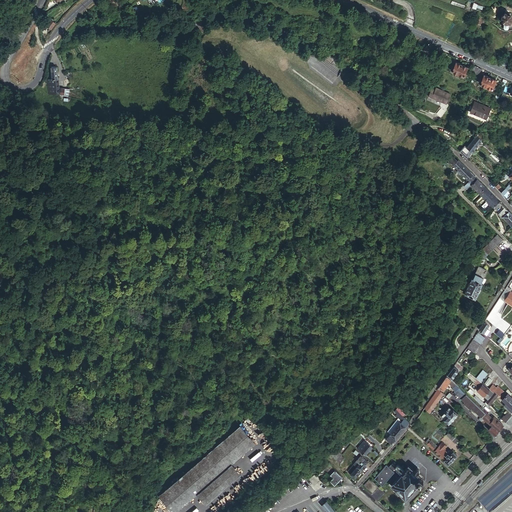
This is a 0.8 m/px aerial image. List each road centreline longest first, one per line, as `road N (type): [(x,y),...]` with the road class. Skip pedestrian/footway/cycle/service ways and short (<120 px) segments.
road 1 (residential): [(354,488),(404,435),(511,272)]
road 2 (tertiary): [(89,0),(56,33),(26,87),(5,81),(3,68),(43,0)]
road 3 (tertiary): [(511,76),(344,0)]
